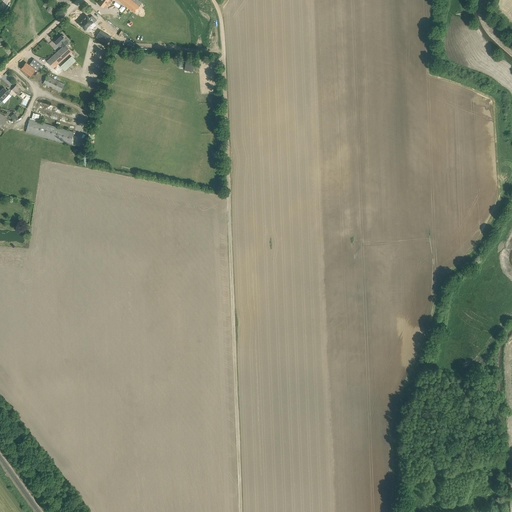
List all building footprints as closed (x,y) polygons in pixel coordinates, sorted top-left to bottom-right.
[(100,0),(98,3),(103,7),(106,4),(108,6),(109,6),(111,3),(111,2),(108,0),(116,0),(117,0),(118,0),(134,12),(142,3),(138,0),(100,0)] [(87,16),(79,24),(85,30),(93,22),(94,23),(97,20),(92,15),(89,18),(87,16)] [(111,36),(100,30),(96,37),(106,43),(111,36)] [(47,61),(54,68),(72,51),(65,44),(68,42),(66,39),(62,35),(55,41),(58,45),(60,44),(63,47),(47,61)] [(34,58),(30,64),(39,72),(44,65),(34,58)] [(186,59),(185,68),(194,69),(195,60),(186,59)] [(26,62),(21,68),(31,76),(36,69),(26,62)] [(43,83),(61,92),(65,84),(47,76),(43,83)] [(12,89),(18,95),(21,91),(17,87),(16,85),(12,89)] [(0,91),(0,99),(2,101),(5,103),(12,96),(9,93),(10,92),(4,87),(0,91)] [(27,93),(22,103),(27,106),(32,96),(27,93)] [(26,132),(70,145),(74,132),(30,119),(26,132)]
